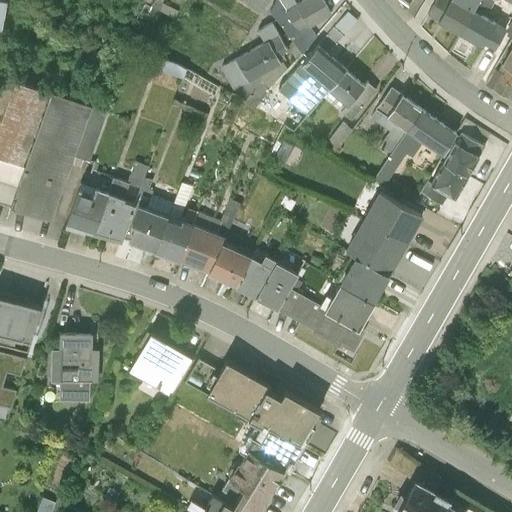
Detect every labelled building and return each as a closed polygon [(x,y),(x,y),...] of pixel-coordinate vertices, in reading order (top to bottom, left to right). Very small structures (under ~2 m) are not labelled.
[(152,0),(150,5),(172,19),(178,10),(161,1),(161,0),(152,0)] [(248,0),(246,5),(260,13),(268,0),(248,0)] [(285,8),(286,8),(280,0),(274,0),(269,9),(286,31),(302,52),(315,36),(309,26),(308,26),(305,21),(295,27),(285,8)] [(308,26),(309,26),(331,13),(323,0),(299,0),(295,3),(286,8),(285,8),(295,27),(305,21),(308,26)] [(448,0),(434,0),(427,14),(437,20),(448,0)] [(454,0),(448,0),(437,20),(459,33),(459,32),(472,10),(454,0)] [(454,0),(472,10),(473,9),(476,3),(477,0),(454,0)] [(477,0),(476,3),(488,10),(494,0),(496,1),(496,0),(477,0)] [(140,22),(150,5),(144,2),(134,19),(140,22)] [(459,32),(459,33),(482,47),(484,43),(496,23),(473,9),(472,10),(459,32)] [(503,33),(504,34),(510,40),(511,40),(511,14),(505,28),(503,33)] [(268,38),(278,56),(283,54),(289,51),(278,32),(278,33),(271,21),(257,29),(263,40),(268,38)] [(496,23),(484,43),(495,50),(504,34),(503,33),(505,28),(496,23)] [(316,45),(327,54),(344,35),(342,34),(334,27),(333,26),(316,45)] [(302,52),(286,31),(284,33),(287,44),(295,59),(302,52)] [(125,33),(121,42),(130,45),(133,37),(125,33)] [(281,62),(281,61),(278,56),(268,38),(263,40),(251,47),(263,72),(281,62)] [(511,43),(500,64),(511,70),(511,43)] [(301,62),(328,86),(344,68),(327,54),(316,45),(301,62)] [(247,81),(263,72),(251,47),(233,57),(234,58),(247,81)] [(181,77),(185,67),(177,62),(161,56),(156,68),(181,77)] [(247,81),(234,58),(220,65),(232,88),(246,99),(244,101),(254,107),(259,110),(264,103),(260,100),(268,89),(287,69),(283,62),(282,60),(281,61),(281,62),(263,72),(247,81)] [(275,119),(283,124),(293,130),(307,113),(320,97),(328,88),(327,87),(328,86),(301,62),(300,61),(285,78),(277,87),(288,96),(291,99),(275,119)] [(511,97),(511,70),(500,64),(497,70),(494,68),(485,84),(511,100),(511,97)] [(185,67),(181,77),(213,96),(216,86),(185,67)] [(327,87),(328,88),(346,103),(346,104),(364,84),(363,83),(345,67),(344,68),(328,86),(327,87)] [(346,104),(346,103),(340,111),(350,120),(376,89),(366,80),(363,83),(364,84),(346,104)] [(0,205),(9,208),(49,94),(14,82),(0,122),(0,205)] [(385,116),(401,93),(391,86),(376,108),(370,117),(389,130),(379,145),(390,152),(405,130),(385,116)] [(49,94),(9,208),(51,220),(73,156),(90,106),(50,93),(49,94)] [(385,116),(405,130),(421,107),(401,93),(385,116)] [(235,112),(231,121),(233,121),(239,106),(229,101),(226,109),(235,112)] [(90,106),(73,156),(88,162),(106,112),(105,111),(90,106)] [(405,130),(421,141),(442,155),(456,131),(421,107),(405,130)] [(235,112),(226,109),(222,118),(231,121),(235,112)] [(268,126),(280,131),(283,124),(275,119),(272,117),(268,126)] [(325,147),(326,148),(333,153),(338,145),(352,129),(342,121),(328,139),(330,140),(328,143),(325,147)] [(280,131),(268,126),(261,140),(273,146),(280,131)] [(405,130),(390,152),(377,172),(374,177),(384,184),(405,152),(411,156),(421,141),(405,130)] [(454,140),(479,155),(484,146),(478,142),(460,131),(454,140)] [(325,147),(328,143),(323,139),(319,145),(325,149),(326,148),(325,147)] [(479,155),(454,140),(441,162),(468,176),(480,155),(479,155)] [(279,143),(272,157),(284,164),(292,151),(279,143)] [(108,191),(124,197),(128,184),(140,188),(144,179),(147,168),(134,162),(127,181),(113,176),(108,191)] [(456,198),(468,176),(441,162),(429,183),(456,198)] [(134,204),(122,239),(127,240),(133,225),(130,223),(137,206),(166,217),(172,204),(151,195),(153,192),(148,190),(152,181),(144,179),(140,188),(134,204)] [(172,204),(166,217),(177,221),(191,187),(181,182),(172,204)] [(123,200),(134,204),(140,188),(128,184),(124,197),(123,200)] [(92,233),(108,191),(94,186),(91,193),(77,188),(64,227),(79,232),(84,233),(84,232),(92,233)] [(362,217),(405,245),(422,215),(379,189),(362,217)] [(108,191),(92,233),(118,241),(121,242),(122,239),(134,204),(123,200),(124,197),(108,191)] [(224,235),(221,241),(239,204),(228,200),(219,220),(214,231),(224,235)] [(133,225),(127,240),(126,242),(153,252),(166,217),(137,206),(130,223),(133,225)] [(193,221),(192,223),(214,231),(219,220),(197,211),(193,221)] [(166,217),(153,252),(177,261),(192,223),(193,221),(181,219),(180,222),(177,221),(166,217)] [(353,255),(389,274),(405,245),(362,217),(344,248),(353,255)] [(192,223),(177,261),(178,261),(207,273),(221,241),(224,235),(214,231),(192,223)] [(221,241),(207,273),(233,285),(234,286),(250,255),(221,241)] [(250,255),(234,286),(236,287),(245,292),(254,296),(275,260),(264,253),(260,260),(250,255)] [(339,280),(374,300),(389,274),(353,255),(339,280)] [(275,260),(254,296),(276,309),(288,287),(297,272),(275,260)] [(324,308),(356,327),(358,328),(374,300),(339,280),(330,296),(324,308)] [(288,287),(276,309),(313,330),(311,333),(338,348),(339,344),(352,352),(361,338),(352,333),(356,327),(324,308),(318,305),(319,304),(288,287)] [(0,290),(0,337),(13,341),(14,336),(28,340),(38,306),(24,303),(26,297),(0,290)] [(318,305),(324,308),(330,296),(325,293),(319,304),(318,305)] [(91,334),(58,333),(57,349),(50,349),(49,382),(58,383),(57,400),(88,401),(89,383),(96,383),(97,350),(90,349),(91,334)] [(167,397),(192,358),(150,334),(127,371),(167,397)] [(0,403),(10,407),(15,391),(0,387),(5,370),(18,373),(23,357),(0,350),(0,403)] [(259,428),(279,394),(225,358),(205,393),(240,413),(238,414),(259,428)] [(279,394),(259,428),(252,434),(245,445),(284,467),(313,427),(310,424),(317,408),(284,389),(279,394)] [(258,511),(284,467),(245,445),(215,495),(241,511),(258,511)] [(451,500),(413,478),(394,511),(462,511),(463,511),(448,503),(451,500)] [(241,511),(215,495),(212,493),(203,506),(190,499),(185,509),(191,511),(241,511)]
